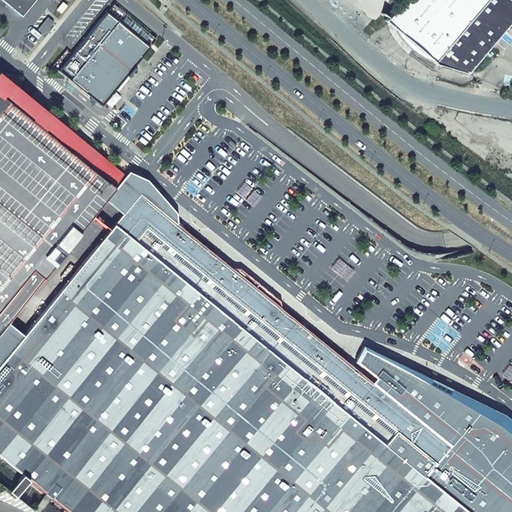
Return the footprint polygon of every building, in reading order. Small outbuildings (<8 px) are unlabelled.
[(0,0),(20,16),(22,17),(36,0),(0,0)] [(511,0),(401,0),(384,20),(433,63),(464,74),(511,19),(511,0)] [(152,46),(110,13),(75,56),(67,50),(53,67),(103,107),(152,46)] [(38,31),(44,35),(55,23),(49,18),(38,31)] [(0,332),(8,323),(62,255),(80,233),(79,232),(115,188),(21,112),(3,97),(0,95),(0,332)] [(115,188),(131,201),(125,209),(126,210),(128,212),(134,204),(135,204),(135,203),(135,202),(136,202),(136,201),(137,200),(137,199),(138,199),(139,199),(140,199),(141,199),(142,199),(143,199),(144,200),(145,201),(145,202),(145,203),(146,204),(147,204),(157,212),(159,210),(179,226),(179,214),(149,181),(129,171),(115,188)] [(0,460),(2,458),(67,511),(511,511),(511,424),(509,422),(451,392),(441,387),(431,381),(413,372),(368,349),(359,359),(384,383),(379,390),(358,373),(346,363),(319,341),(301,326),(287,314),(281,309),(280,308),(280,307),(277,301),(267,293),(253,282),(238,270),(234,268),(233,268),(231,269),(222,261),(208,250),(179,226),(159,210),(157,212),(147,204),(146,204),(145,203),(145,202),(145,201),(144,200),(143,199),(142,199),(141,199),(140,199),(139,199),(138,199),(137,199),(137,200),(136,201),(136,202),(135,202),(135,203),(135,204),(134,204),(128,212),(126,210),(123,214),(103,238),(23,335),(8,323),(0,332),(0,460)]
